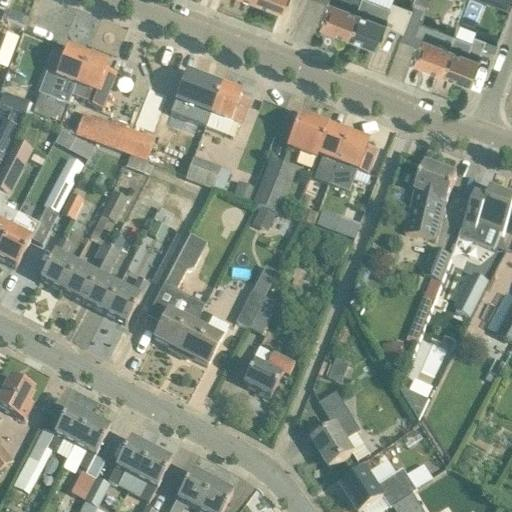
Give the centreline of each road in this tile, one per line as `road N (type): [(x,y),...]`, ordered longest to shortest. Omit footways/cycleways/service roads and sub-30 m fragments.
road 1 (tertiary): [(477,136),(119,0)]
road 2 (residential): [(300,511),(274,468),(0,324)]
